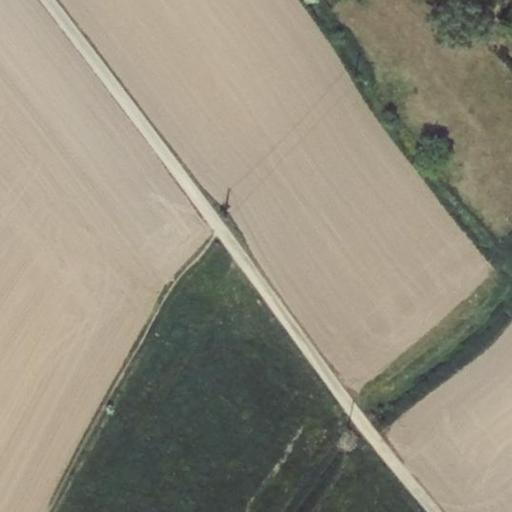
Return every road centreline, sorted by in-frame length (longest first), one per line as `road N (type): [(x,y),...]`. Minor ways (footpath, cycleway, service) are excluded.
road 1 (unclassified): [(433,511),(43,0)]
road 2 (track): [(48,511),(158,306),(221,232)]
